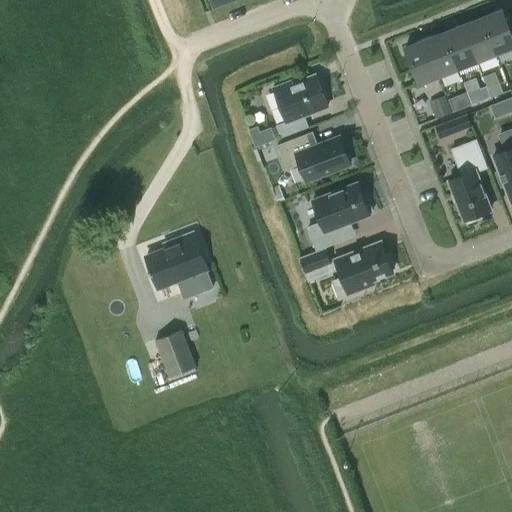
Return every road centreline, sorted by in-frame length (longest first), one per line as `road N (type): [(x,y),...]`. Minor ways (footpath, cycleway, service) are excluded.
road 1 (residential): [(335,0),(333,19),(430,265),(511,234)]
road 2 (residential): [(178,59),(311,0)]
